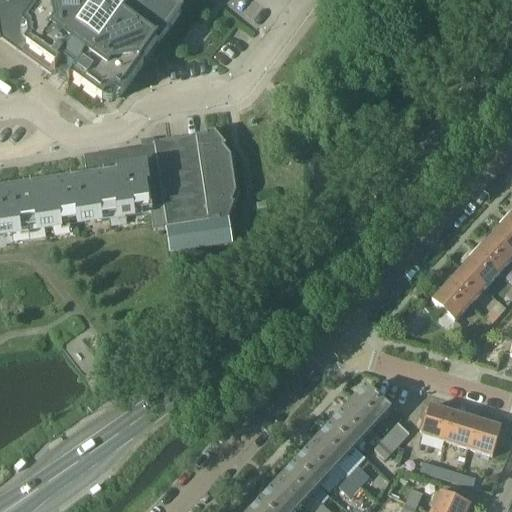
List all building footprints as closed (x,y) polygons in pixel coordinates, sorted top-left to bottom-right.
[(0,0),(0,40),(1,40),(52,76),(49,80),(63,90),(71,78),(102,100),(105,95),(116,93),(121,97),(181,14),(176,10),(174,0),(0,0)] [(155,149),(142,151),(152,215),(155,233),(166,231),(168,230),(172,258),(232,250),(228,223),(235,205),(239,194),(234,157),(214,133),(212,134),(209,134),(206,135),(206,138),(196,139),(196,138),(154,144),(155,149)] [(0,237),(152,215),(142,151),(125,153),(125,152),(120,153),(84,158),(84,159),(87,179),(78,180),(0,191),(0,237)] [(511,223),(508,220),(493,237),(511,255),(511,223)] [(511,255),(493,237),(478,253),(500,274),(511,260),(511,255)] [(478,253),(463,269),(484,290),(500,274),(478,253)] [(463,269),(447,286),(469,307),(484,290),(463,269)] [(447,286),(432,303),(454,323),(469,307),(447,286)] [(492,311),(484,320),(491,327),(500,318),(492,311)] [(481,338),(491,327),(484,320),(474,331),(481,338)] [(389,411),(365,389),(347,408),(371,431),(389,411)] [(347,408),(329,427),(353,450),(371,431),(347,408)] [(420,437),(444,444),(453,415),(429,408),(420,437)] [(476,423),(453,415),(444,444),(467,451),(476,423)] [(500,430),(476,423),(467,451),(491,459),(500,430)] [(409,437),(397,426),(385,439),(397,450),(409,437)] [(353,450),(329,427),(312,447),(336,469),(353,450)] [(385,463),(397,450),(385,439),(374,452),(385,463)] [(312,447),(295,465),(319,487),(336,469),(312,447)] [(420,475),(434,479),(437,469),(423,464),(420,475)] [(300,507),(319,487),(295,465),(276,484),(300,507)] [(358,469),(348,479),(360,490),(370,480),(358,469)] [(459,476),(437,469),(434,479),(456,486),(459,476)] [(473,491),(475,481),(459,476),(456,486),(473,491)] [(350,501),(360,490),(348,479),(338,490),(350,501)] [(266,511),(295,511),(300,507),(276,484),(258,504),(266,511)] [(444,489),(441,496),(459,504),(463,495),(444,489)] [(411,492),(405,506),(417,511),(423,497),(411,492)] [(439,495),(431,511),(466,511),(468,508),(459,504),(441,496),(439,495)]
